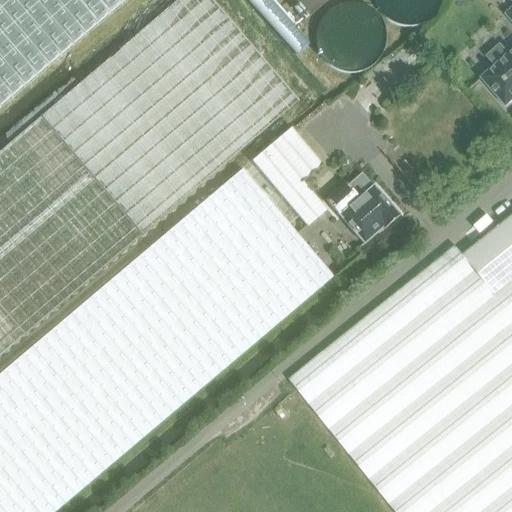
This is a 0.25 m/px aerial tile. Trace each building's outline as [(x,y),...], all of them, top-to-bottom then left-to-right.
[(0,0),(0,100),(98,17),(119,0),(0,0)] [(0,356),(298,103),(209,0),(180,0),(0,153),(0,356)] [(297,0),(289,7),(303,23),(330,0),(297,0)] [(481,80),(506,108),(511,102),(511,52),(508,56),(500,46),(487,58),(496,67),(481,80)] [(0,511),(55,511),(332,278),(288,225),(296,217),(305,226),(322,211),(301,185),(322,166),(290,129),(0,373),(0,511)] [(384,230),(398,219),(373,189),(359,201),(347,185),(327,202),(362,245),(382,228),(384,230)] [(511,216),(462,256),(496,295),(511,281),(511,216)] [(511,511),(511,281),(496,295),(462,256),(455,248),(290,381),(395,511),(511,511)]
